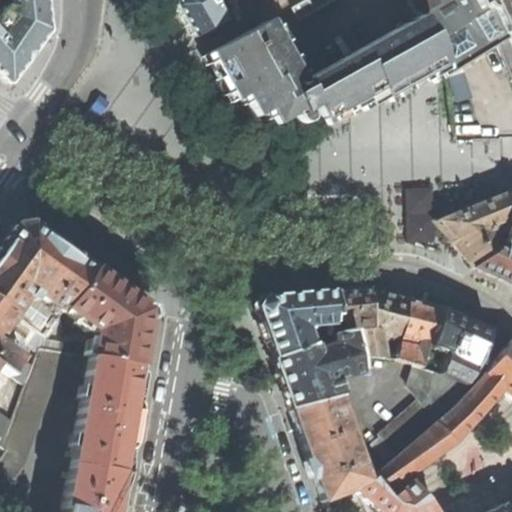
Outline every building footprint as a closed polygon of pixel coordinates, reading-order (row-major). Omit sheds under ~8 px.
[(0,77),(5,83),(8,83),(28,57),(47,32),(43,0),(10,0),(11,8),(3,6),(0,9),(0,77)] [(189,31),(193,38),(222,22),(211,0),(176,0),(175,6),(189,31)] [(226,0),(237,21),(273,0),(226,0)] [(305,0),(291,8),(298,21),(334,0),(305,0)] [(511,0),(491,0),(490,0),(441,0),(437,2),(435,0),(408,0),(439,51),(446,77),(455,104),(471,98),(460,68),(496,47),(511,82),(511,45),(509,38),(511,36),(511,0)] [(426,81),(441,73),(436,52),(416,19),(299,83),(296,77),(300,75),(291,59),(287,62),(278,47),(282,44),(274,29),(269,31),(265,22),(204,56),(230,102),(240,97),(252,118),(264,112),(272,127),(280,122),(290,117),(293,123),(296,125),(300,126),(304,125),(306,123),(307,119),(307,115),(314,111),(321,123),(333,116),(347,109),(349,112),(380,96),(383,100),(424,78),(426,81)] [(453,246),(473,268),(504,244),(490,225),(510,216),(507,192),(473,206),(433,223),(453,246)] [(0,244),(0,305),(34,330),(42,336),(61,310),(91,269),(76,259),(29,225),(21,226),(12,228),(0,244)] [(110,284),(91,269),(61,310),(92,332),(95,336),(94,342),(90,341),(87,358),(136,366),(145,317),(143,311),(142,307),(131,299),(110,284)] [(348,292),(330,293),(332,313),(328,314),(328,323),(328,334),(335,333),(335,323),(344,322),(345,331),(369,330),(367,291),(348,292)] [(387,295),(367,291),(369,330),(369,332),(350,333),(356,355),(383,358),(381,334),(398,340),(405,300),(387,295)] [(260,331),(270,359),(305,346),(299,331),(304,330),(304,325),(328,323),(328,314),(332,313),(330,293),(258,299),(251,306),(260,331)] [(422,304),(405,300),(398,340),(415,343),(415,347),(397,344),(392,359),(419,367),(428,339),(440,308),(422,304)] [(0,369),(23,386),(31,366),(20,361),(20,360),(0,345),(0,331),(2,329),(23,344),(34,330),(0,305),(0,369)] [(481,318),(440,308),(428,339),(480,360),(496,329),(481,318)] [(278,381),(288,409),(337,396),(337,395),(332,378),(360,371),(356,355),(350,333),(350,332),(331,335),(333,345),(312,352),(309,345),(305,346),(270,359),(278,381)] [(351,491),(367,504),(380,494),(414,470),(454,443),(501,391),(511,401),(511,341),(484,375),(469,392),(453,408),(396,458),(367,483),(364,486),(351,491)] [(10,422),(0,448),(0,511),(7,511),(6,511),(1,498),(21,467),(50,386),(64,383),(81,386),(87,358),(37,350),(31,366),(23,386),(10,422)] [(127,421),(136,366),(87,358),(81,386),(68,465),(118,474),(127,421)] [(378,436),(396,458),(453,408),(469,392),(451,379),(412,366),(406,386),(419,400),(378,436)] [(320,502),(351,491),(364,486),(367,483),(337,396),(288,409),(305,459),(320,502)] [(0,448),(10,422),(0,414),(0,448)] [(111,511),(118,474),(68,465),(59,511),(111,511)] [(430,511),(409,486),(387,502),(380,494),(367,504),(375,511),(430,511)] [(511,511),(511,500),(503,505),(508,511),(511,511)]
